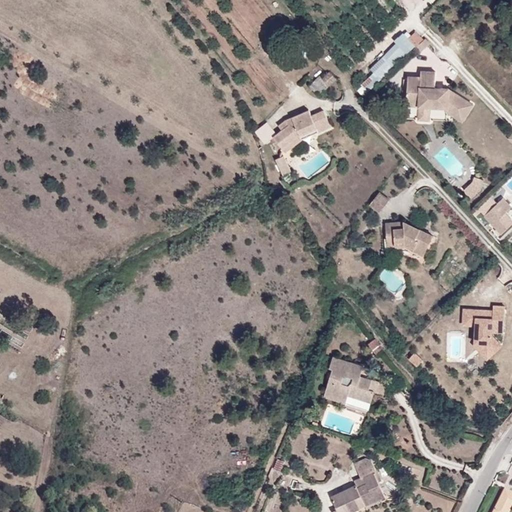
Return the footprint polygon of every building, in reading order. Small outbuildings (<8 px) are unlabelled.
[(364,82),(372,89),(423,36),(417,30),(410,36),(405,31),(371,67),(374,71),(364,82)] [(426,39),(417,47),(422,52),(430,43),(426,39)] [(323,78),(330,85),(337,78),(331,71),(323,78)] [(448,107),(465,118),(473,105),(449,89),(435,88),(436,72),(422,71),(421,77),(408,77),(408,79),(408,90),(407,105),(419,106),(430,106),(446,107),(448,107)] [(321,94),(330,85),(323,78),(321,75),(312,83),(321,94)] [(429,120),(430,106),(419,106),(419,119),(429,120)] [(463,122),(465,118),(448,107),(446,107),(445,111),(463,122)] [(291,141),(294,145),(302,139),(331,127),(324,111),(312,116),(309,110),(287,120),(290,125),(283,130),(274,136),(275,137),(282,147),(283,148),(291,141)] [(290,125),(287,120),(279,126),(283,130),(290,125)] [(280,148),(282,147),(275,137),(272,139),(280,148)] [(286,152),(294,145),(291,141),(283,148),(286,152)] [(284,175),(292,172),(284,156),(276,159),(284,175)] [(474,182),(481,189),(484,179),(475,177),(474,182)] [(472,198),(481,189),(474,182),(465,191),(472,198)] [(379,193),(370,205),(380,212),(389,200),(379,193)] [(511,219),(506,213),(511,207),(511,206),(503,198),(485,215),(498,228),(496,230),(500,235),(511,224),(511,219)] [(405,230),(404,221),(386,223),(387,238),(395,237),(396,247),(406,246),(424,255),(433,236),(418,228),(405,230)] [(418,228),(404,221),(405,230),(418,228)] [(395,237),(387,238),(385,239),(385,248),(396,247),(395,237)] [(504,332),(505,311),(493,311),(488,310),(487,314),(481,314),(482,310),(464,309),(464,319),(465,319),(467,322),(477,322),(476,326),(476,342),(486,343),(494,353),(502,346),(492,335),(493,332),(504,332)] [(371,351),(379,345),(375,339),(367,345),(371,351)] [(487,359),(494,353),(486,343),(476,342),(474,344),(487,359)] [(360,380),(361,377),(364,366),(333,357),(330,368),(333,369),(326,392),(345,398),(343,402),(369,410),(374,391),(384,394),(387,385),(366,378),(365,382),(360,380)] [(345,398),(326,392),(324,396),(343,402),(345,398)] [(281,471),(285,461),(278,459),(274,468),(281,471)] [(348,505),(351,511),(385,496),(374,472),(377,471),(372,461),(365,459),(355,464),(361,477),(354,480),(357,485),(331,496),(338,510),(348,505)] [(511,492),(506,490),(498,506),(510,511),(511,510),(511,492)]
